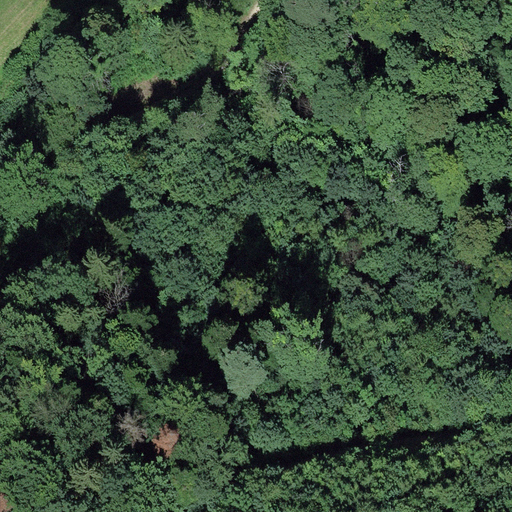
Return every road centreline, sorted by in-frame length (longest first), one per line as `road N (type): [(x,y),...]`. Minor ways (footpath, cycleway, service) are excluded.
road 1 (track): [(0,209),(93,141),(201,82),(230,59),(266,0)]
road 2 (track): [(192,511),(359,455),(511,436)]
